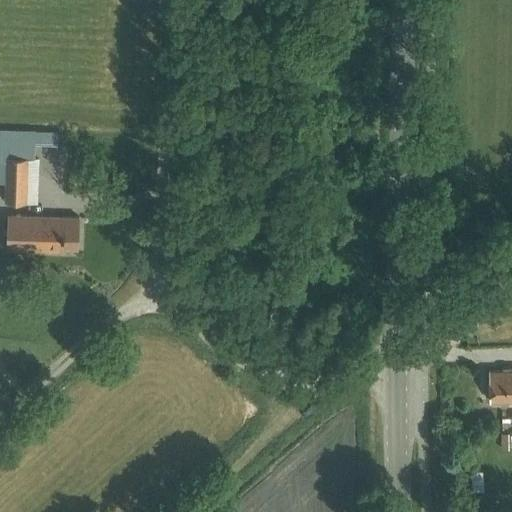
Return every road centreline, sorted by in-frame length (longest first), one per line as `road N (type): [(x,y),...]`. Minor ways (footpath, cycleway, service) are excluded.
road 1 (secondary): [(401,511),(405,0)]
road 2 (track): [(0,419),(108,323),(153,296),(165,0)]
road 3 (track): [(307,380),(264,439),(181,511)]
road 4 (track): [(307,380),(269,374),(234,356),(153,296)]
